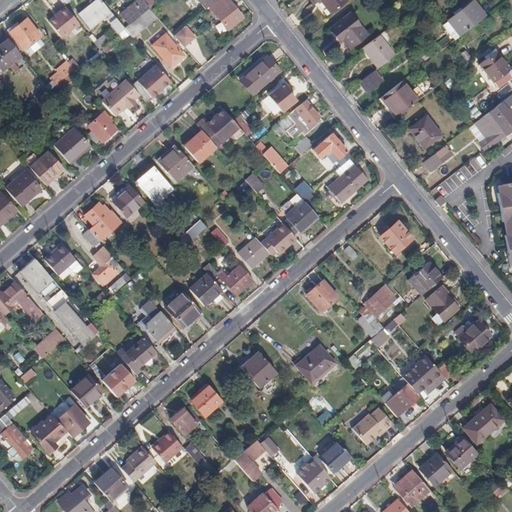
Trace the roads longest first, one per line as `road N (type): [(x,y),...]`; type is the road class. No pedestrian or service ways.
road 1 (residential): [(21,511),(399,178)]
road 2 (residential): [(0,261),(272,20)]
road 3 (residential): [(328,511),(511,350)]
road 4 (tertiary): [(399,178),(272,20)]
road 5 (tertiary): [(511,317),(399,178)]
